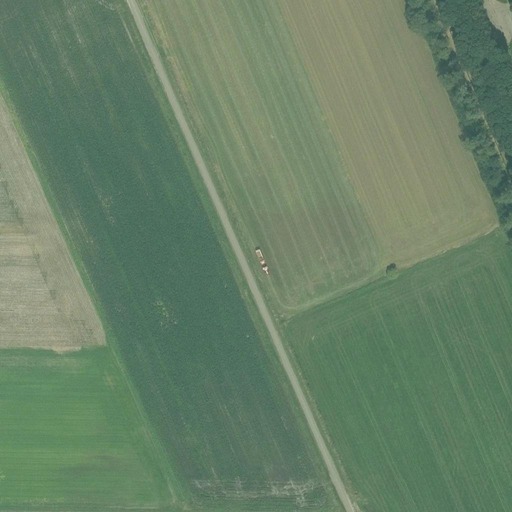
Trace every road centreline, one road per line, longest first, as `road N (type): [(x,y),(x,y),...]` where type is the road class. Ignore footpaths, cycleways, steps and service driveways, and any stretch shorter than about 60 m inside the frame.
road 1 (unclassified): [(349,511),(129,0)]
road 2 (track): [(511,195),(430,0)]
